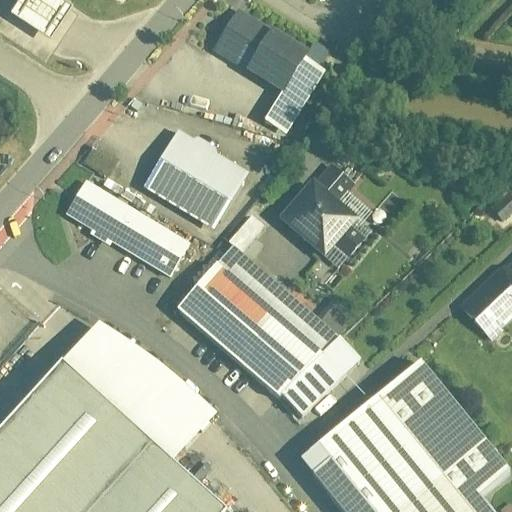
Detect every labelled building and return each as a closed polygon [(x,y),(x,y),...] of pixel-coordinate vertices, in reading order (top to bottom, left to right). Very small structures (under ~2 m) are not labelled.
[(24,0),(13,18),(51,44),(72,12),(54,0),(24,0)] [(287,137),(326,73),(306,61),(310,54),(239,11),(211,58),(280,99),(265,124),(287,137)] [(148,193),(213,231),(246,176),(180,138),(148,193)] [(327,166),(309,187),(335,209),(352,188),(327,166)] [(188,247),(83,186),(64,219),(169,280),(188,247)] [(275,227),(321,265),(355,226),(335,209),(309,187),(275,227)] [(488,206),(504,225),(511,217),(511,193),(508,189),(488,206)] [(335,340),(232,250),(177,314),(299,418),(358,363),(335,340)] [(511,262),(458,311),(490,347),(511,322),(511,262)] [(218,511),(173,469),(218,418),(100,328),(0,436),(0,511),(218,511)] [(418,368),(299,466),(337,511),(485,511),(476,500),(507,474),(418,368)]
